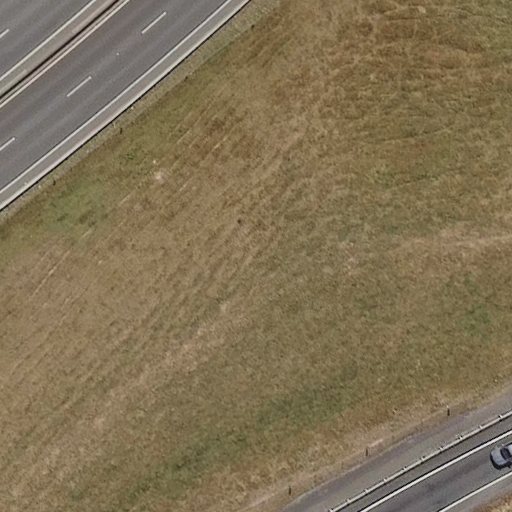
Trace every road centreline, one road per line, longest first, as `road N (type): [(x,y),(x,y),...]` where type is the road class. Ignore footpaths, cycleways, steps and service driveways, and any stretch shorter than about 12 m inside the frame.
road 1 (motorway): [(180,0),(0,148)]
road 2 (motorway): [(511,446),(400,511)]
